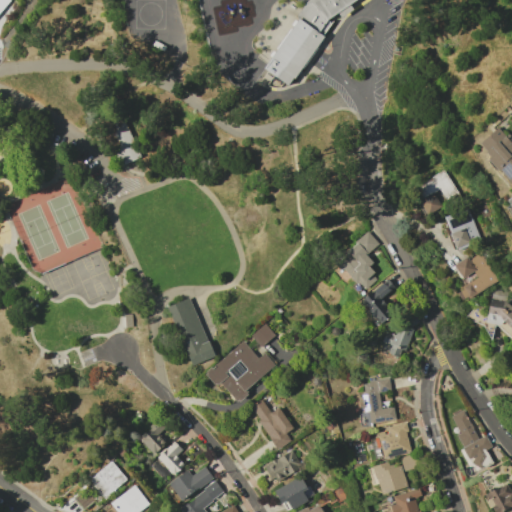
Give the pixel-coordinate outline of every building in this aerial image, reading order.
[(0,0),(0,12),(10,0),(0,0)] [(308,0),(307,1),(260,71),(284,88),(291,80),(292,81),(322,39),(315,35),(325,22),(356,0),(308,0)] [(122,113),(141,157),(132,161),(119,167),(100,123),(122,113)] [(424,218),(441,211),(437,203),(443,199),(453,219),(443,226),(453,253),(485,241),(465,209),(441,170),(431,176),(416,187),(422,198),(414,205),(424,218)] [(334,266),(339,270),(342,268),(363,289),(376,279),(372,276),(374,272),(368,267),(372,262),(364,253),(378,244),(367,231),(332,263),(334,266)] [(450,270),(457,280),(461,279),(464,285),(456,289),(457,291),(453,292),(458,300),(464,297),(465,300),(496,281),(479,255),(467,263),(465,261),(450,270)] [(361,300),(366,305),(368,312),(380,323),(391,314),(380,299),(394,288),(387,279),(361,300)] [(460,319),(480,326),(487,340),(494,325),(511,341),(511,312),(502,302),(508,293),(494,290),(489,300),(460,319)] [(166,308),(189,297),(209,342),(214,355),(191,365),(188,359),(166,308)] [(124,327),(123,314),(130,313),(131,326),(124,327)] [(274,335),(264,323),(250,335),(260,347),(274,335)] [(386,354),(396,357),(399,350),(402,352),(411,329),(406,327),(396,324),(393,335),(384,332),(380,341),(389,345),(386,354)] [(263,353),(257,358),(242,341),(204,372),(215,386),(220,382),(237,403),(247,394),(244,390),(274,365),(263,353)] [(368,423),(393,419),(392,407),(380,409),(377,394),(389,392),(387,378),(367,381),(367,383),(362,384),(364,393),(359,393),(364,413),(367,413),(368,423)] [(269,412),(260,399),(248,407),(277,449),(289,440),(285,433),(292,428),(277,407),(269,412)] [(463,446),(473,443),(478,438),(464,413),(466,411),(464,410),(451,417),(457,427),(460,433),(457,435),(463,446)] [(157,435),(164,427),(156,420),(138,440),(154,454),(165,442),(157,435)] [(382,458),(409,452),(403,432),(406,431),(405,423),(387,426),(388,432),(376,436),(382,458)] [(463,449),(469,459),(474,457),(475,459),(473,464),(482,470),(483,466),(487,468),(494,463),(486,450),(492,447),(486,436),(473,443),(463,449)] [(175,456),(181,449),(173,441),(156,458),(173,475),(184,464),(175,456)] [(301,468),(292,450),(262,465),(272,483),(301,468)] [(380,493),(404,486),(409,483),(407,479),(417,477),(412,455),(399,458),(400,465),(393,467),(393,464),(390,464),(389,461),(370,467),(380,493)] [(104,499),(126,479),(109,460),(87,480),(104,499)] [(180,501),(212,478),(203,466),(191,476),(186,470),(168,484),(180,501)] [(286,500),(290,509),(312,497),(301,476),(273,490),(280,503),(286,500)] [(204,511),(202,507),(223,495),(216,483),(179,505),(182,511),(204,511)] [(136,511),(147,503),(132,485),(107,506),(111,511),(136,511)] [(494,511),(501,511),(503,511),(511,506),(511,494),(507,485),(500,489),(499,487),(486,494),(494,511)] [(94,500),(83,488),(72,498),(82,510),(94,500)] [(418,511),(418,510),(413,498),(420,497),(418,488),(392,496),(393,504),(387,506),(389,511),(418,511)] [(296,511),(321,511),(318,503),(296,511)]
